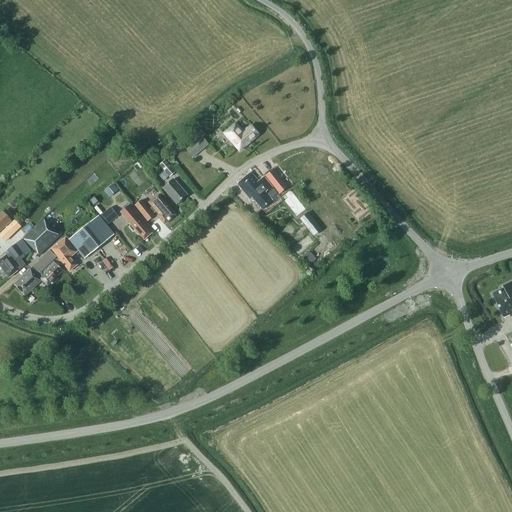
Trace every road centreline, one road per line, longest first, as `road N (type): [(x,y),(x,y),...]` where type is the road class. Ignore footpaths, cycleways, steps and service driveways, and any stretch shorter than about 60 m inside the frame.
road 1 (unclassified): [(0,443),(180,409),(448,275)]
road 2 (residential): [(0,306),(43,319),(78,313),(238,171),(323,138)]
road 3 (unclassified): [(448,275),(323,138)]
road 4 (unclassified): [(511,434),(448,275)]
road 5 (unclassified): [(323,138),(309,50),(298,30),(260,0)]
